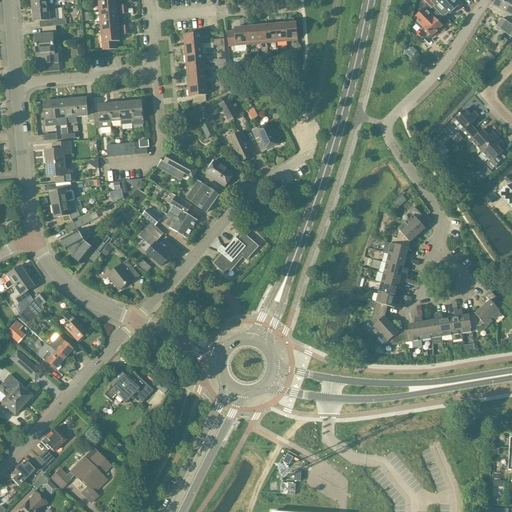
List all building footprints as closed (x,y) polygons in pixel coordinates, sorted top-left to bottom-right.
[(31,0),(32,10),(57,8),(55,0),(31,0)] [(116,0),(98,2),(99,13),(127,10),(127,6),(117,7),(116,0)] [(417,0),(412,21),(415,24),(421,30),(423,28),(431,37),(443,27),(435,19),(440,14),(433,7),(434,7),(429,1),(427,0),(417,0)] [(432,0),(430,2),(443,17),(448,13),(450,14),(458,6),(452,0),(432,0)] [(511,0),(495,0),(492,6),(511,17),(511,15),(511,0)] [(32,10),(33,22),(50,21),(53,21),(53,27),(55,27),(66,26),(66,20),(58,20),(57,8),(32,10)] [(127,10),(99,13),(100,23),(118,21),(117,17),(121,16),(120,15),(128,15),(127,10)] [(496,28),(508,36),(511,30),(511,26),(502,20),(496,28)] [(118,27),(118,21),(100,23),(101,33),(129,31),(129,26),(118,27)] [(296,23),(284,24),(285,42),(297,41),(296,23)] [(285,42),(284,24),(272,25),(274,43),(285,42)] [(263,44),(274,43),(272,25),(261,26),(263,44)] [(250,27),(251,45),(263,44),(261,26),(250,27)] [(43,35),(34,36),(35,47),(54,45),(53,35),(56,35),(55,27),(53,27),(42,28),(43,35)] [(250,27),(238,28),(240,46),(251,45),(250,27)] [(226,33),(228,47),(240,46),(238,28),(234,29),(234,32),(226,33)] [(129,35),(129,31),(101,33),(102,51),(116,50),(116,43),(120,42),(119,36),(129,35)] [(201,34),(183,35),(184,46),(202,45),(201,34)] [(35,47),(36,58),(45,57),(45,64),(47,64),(48,67),(58,66),(58,63),(59,63),(58,55),(55,55),(54,45),(35,47)] [(184,46),(185,56),(203,55),(202,45),(184,46)] [(203,55),(185,56),(186,67),(204,65),(203,55)] [(204,65),(186,67),(187,77),(205,75),(204,65)] [(205,75),(187,77),(187,87),(205,86),(205,75)] [(188,98),(206,96),(205,86),(187,87),(188,98)] [(86,99),(75,100),(77,118),(87,117),(88,121),(94,121),(93,115),(92,106),(86,107),(86,99)] [(64,101),(66,119),(77,118),(75,100),(64,101)] [(219,105),(229,123),(239,118),(229,100),(219,105)] [(53,102),(55,120),(66,119),(64,101),(53,102)] [(43,103),(44,121),(55,120),(53,102),(43,103)] [(143,119),(141,102),(130,103),(132,120),(143,119)] [(121,126),(132,125),(132,121),(132,120),(130,103),(119,104),(121,126)] [(120,122),(121,126),(119,104),(108,105),(110,122),(120,122)] [(94,124),(99,124),(110,122),(108,105),(98,106),(98,114),(93,115),(94,121),(94,124)] [(257,117),(253,109),(247,112),(252,121),(257,120),(256,117),(257,117)] [(463,111),(452,122),(460,131),(457,133),(463,140),(474,130),(470,126),(479,118),(473,113),(469,117),(463,111)] [(191,118),(181,124),(184,130),(195,125),(191,118)] [(212,121),(202,124),(205,139),(215,137),(212,121)] [(283,142),(273,122),(264,126),(252,132),(261,152),(283,142)] [(478,134),(474,130),(463,140),(469,146),(472,144),(480,153),(496,138),(492,133),(487,137),(481,131),(478,134)] [(253,156),(242,132),(227,139),(238,163),(253,156)] [(496,138),(480,153),(488,161),(485,164),(492,171),(502,161),(498,156),(502,153),(496,147),(501,143),(496,138)] [(53,150),(45,151),(46,165),(64,163),(63,156),(71,155),(69,142),(52,144),(53,150)] [(139,143),(134,144),(135,156),(147,155),(146,148),(139,149),(139,143)] [(135,156),(134,144),(123,145),(124,157),(135,156)] [(124,157),(123,145),(112,146),(114,158),(124,157)] [(169,154),(165,160),(164,163),(165,163),(185,175),(192,179),(197,169),(169,154)] [(185,175),(165,163),(164,163),(161,161),(156,168),(168,175),(181,182),(185,175)] [(202,172),(224,188),(234,175),(215,161),(209,170),(205,168),(202,172)] [(73,183),(72,170),(65,171),(64,163),(46,165),(47,178),(55,178),(56,185),(73,183)] [(483,180),(491,174),(485,168),(478,175),(483,180)] [(204,186),(201,184),(198,182),(186,199),(206,213),(219,196),(204,186)] [(49,194),(52,206),(74,202),(75,200),(73,190),(71,189),(70,185),(65,186),(56,187),(57,193),(49,194)] [(497,194),(511,210),(511,193),(506,186),(497,194)] [(399,207),(407,200),(402,194),(394,201),(399,207)] [(173,207),(168,216),(170,217),(173,218),(175,220),(192,229),(197,221),(186,214),(191,206),(176,197),(171,205),(173,207)] [(62,217),(63,223),(72,221),(81,216),(74,202),(52,206),(54,219),(62,217)] [(417,237),(425,230),(422,226),(425,224),(420,218),(422,217),(414,208),(409,212),(413,217),(405,223),(417,237)] [(155,226),(161,220),(148,209),(143,215),(151,222),(155,226)] [(90,216),(73,224),(75,230),(92,221),(90,216)] [(170,217),(167,222),(172,225),(170,228),(170,229),(186,239),(192,229),(175,220),(173,218),(170,217)] [(151,222),(139,236),(140,237),(152,247),(146,253),(162,267),(171,257),(156,243),(164,234),(155,226),(151,222)] [(410,244),(417,237),(405,223),(398,230),(400,233),(397,236),(396,240),(392,239),(391,245),(408,249),(410,244)] [(68,236),(61,240),(67,251),(67,250),(70,253),(83,242),(78,231),(71,235),(68,236)] [(236,239),(227,250),(226,251),(222,247),(218,251),(222,255),(213,265),(224,275),(233,265),(236,267),(243,259),(246,261),(258,247),(244,234),(238,241),(236,239)] [(106,237),(94,252),(99,256),(102,253),(109,244),(112,241),(106,237)] [(83,242),(70,253),(72,255),(71,256),(81,264),(86,258),(88,255),(93,250),(83,242)] [(109,244),(102,253),(106,256),(113,247),(109,244)] [(391,245),(388,254),(411,260),(412,257),(407,255),(408,249),(391,245)] [(386,264),(403,269),(405,263),(410,264),(411,260),(388,254),(386,264)] [(140,277),(128,261),(108,276),(119,290),(133,280),(134,282),(140,277)] [(386,264),(383,274),(406,280),(407,276),(402,274),(403,269),(386,264)] [(5,285),(4,286),(7,290),(12,286),(26,277),(18,266),(5,275),(9,281),(4,284),(5,285)] [(405,284),(406,280),(383,274),(381,284),(398,288),(400,282),(405,284)] [(12,286),(19,296),(14,299),(18,304),(21,302),(30,296),(26,291),(33,287),(26,277),(12,286)] [(398,288),(381,284),(378,293),(401,300),(402,296),(396,294),(398,288)] [(43,292),(34,299),(41,307),(49,300),(43,292)] [(378,293),(374,309),(386,312),(387,307),(393,308),(394,302),(400,303),(401,300),(378,293)] [(490,301),(482,308),(494,321),(502,314),(497,309),(501,305),(490,293),(486,297),(490,301)] [(33,301),(30,296),(21,302),(26,308),(33,301)] [(18,317),(17,318),(34,334),(33,334),(37,337),(40,333),(42,332),(33,322),(44,310),(41,307),(34,299),(33,301),(26,308),(18,317)] [(475,315),(468,316),(471,333),(478,332),(477,328),(480,327),(483,324),(486,328),(494,321),(482,308),(475,315)] [(374,309),(370,323),(374,327),(370,330),(377,337),(391,325),(384,318),(386,312),(374,309)] [(462,311),(458,312),(462,335),(471,333),(468,316),(463,317),(462,311)] [(63,315),(61,316),(67,322),(63,326),(65,328),(64,328),(77,342),(78,341),(79,342),(83,338),(82,337),(82,336),(86,333),(66,312),(63,315)] [(453,312),(454,318),(449,319),(452,336),(462,335),(458,312),(453,312)] [(442,314),(438,315),(442,338),(452,336),(449,319),(443,320),(442,314)] [(435,321),(429,322),(432,340),(442,338),(438,315),(434,316),(435,321)] [(418,318),(414,319),(415,324),(408,325),(409,331),(403,332),(405,344),(422,341),(418,318)] [(423,323),(422,318),(418,318),(422,341),(432,340),(429,322),(423,323)] [(17,344),(24,336),(18,331),(22,327),(16,322),(5,334),(17,344)] [(377,337),(384,345),(388,342),(391,346),(405,344),(403,332),(398,333),(391,325),(377,337)] [(40,333),(37,337),(48,347),(63,360),(72,350),(62,342),(62,341),(57,337),(52,343),(40,333)] [(47,353),(41,359),(44,362),(54,370),(63,360),(48,347),(45,351),(47,353)] [(18,349),(9,358),(34,381),(42,372),(18,349)] [(154,391),(138,376),(135,379),(127,371),(124,374),(121,372),(111,384),(113,386),(106,395),(113,401),(118,396),(126,404),(134,395),(143,403),(154,391)] [(4,383),(1,386),(23,406),(31,397),(18,385),(14,389),(8,385),(7,386),(4,383)] [(1,386),(0,387),(0,392),(6,398),(1,404),(14,415),(23,406),(1,386)] [(65,441),(54,429),(40,442),(47,450),(49,448),(53,452),(65,441)] [(56,461),(46,451),(39,458),(49,468),(56,461)] [(84,464),(80,461),(65,476),(59,470),(50,479),(61,489),(70,481),(69,480),(74,476),(77,479),(79,477),(83,480),(82,481),(87,487),(80,494),(91,504),(99,497),(94,492),(106,481),(101,475),(110,466),(96,452),(84,464)] [(282,462),(288,466),(293,458),(286,454),(282,462)] [(12,481),(18,487),(33,472),(35,474),(45,465),(39,458),(30,467),(27,465),(23,468),(20,466),(15,471),(15,472),(10,477),(13,479),(12,481)] [(32,485),(36,490),(47,480),(42,476),(32,485)] [(295,495),(296,485),(281,484),(281,494),(295,495)] [(39,511),(47,504),(36,492),(28,501),(16,511),(39,511)]
